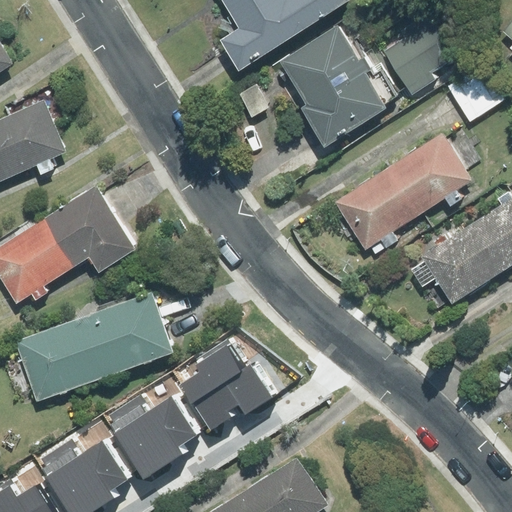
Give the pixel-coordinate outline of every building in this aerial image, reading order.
[(249,66),(353,0),(223,0),(241,28),(229,35),(249,66)] [(474,59),(443,10),(383,47),(414,97),(474,59)] [(395,105),(342,24),(282,62),(335,144),(395,105)] [(0,75),(19,63),(0,32),(0,75)] [(485,60),(452,82),(476,118),(510,96),(485,60)] [(50,98),(0,118),(0,180),(42,163),(46,173),(63,166),(59,155),(71,150),(50,98)] [(453,142),(448,133),(339,200),(352,221),(339,229),(345,239),(358,231),(373,255),(404,236),(399,229),(452,197),(456,204),(471,195),(464,183),(476,176),(470,167),(481,160),(465,134),(453,142)] [(144,246),(101,184),(0,246),(0,261),(24,300),(35,293),(38,298),(54,288),(50,281),(96,252),(107,269),(144,246)] [(461,301),(511,267),(511,191),(426,249),(461,301)] [(182,353),(161,291),(23,338),(44,400),(182,353)] [(255,409),(226,363),(90,449),(119,496),(255,409)] [(323,511),(338,503),(306,452),(212,511),(323,511)] [(37,511),(16,477),(0,486),(0,511),(37,511)]
